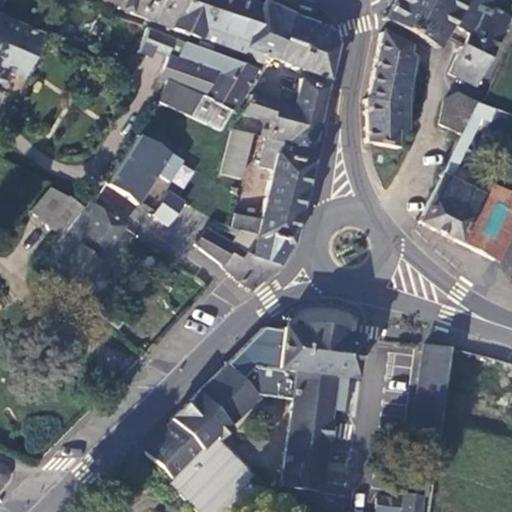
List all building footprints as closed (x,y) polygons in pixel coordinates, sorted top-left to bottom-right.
[(117,0),(115,7),(114,10),(150,23),(159,0),(117,0)] [(159,0),(150,23),(168,30),(174,17),(177,18),(183,0),(159,0)] [(260,8),(236,0),(183,0),(177,18),(174,17),(168,30),(204,43),(209,30),(226,36),(221,50),(241,58),(244,51),(243,50),(260,8)] [(427,2),(423,0),(391,0),(380,20),(436,50),(448,27),(450,25),(422,10),(427,2)] [(511,0),(423,0),(427,2),(422,10),(450,25),(448,27),(465,36),(455,57),(482,70),(506,18),(504,17),(511,1),(511,0)] [(262,4),(260,8),(243,50),(244,51),(241,58),(260,65),(264,57),(273,60),(290,18),(291,17),(262,4)] [(290,18),(273,60),(296,68),(314,27),(290,18)] [(0,20),(0,70),(18,78),(38,37),(0,20)] [(314,27),(296,68),(326,79),(334,45),(325,31),(314,27)] [(226,36),(209,30),(204,43),(221,50),(226,36)] [(361,100),(364,143),(371,145),(397,150),(397,139),(404,133),(405,108),(396,107),(405,48),(379,34),(364,101),(361,100)] [(256,70),(173,40),(157,80),(164,83),(156,103),(218,132),(229,113),(231,114),(256,70)] [(455,57),(447,74),(474,87),(482,70),(455,57)] [(310,151),(324,86),(297,80),(293,94),(289,110),(275,105),(247,96),(238,115),(267,125),(265,132),(261,131),(259,137),(264,139),(264,140),(310,151)] [(279,90),(275,105),(289,110),(293,94),(279,90)] [(458,136),(468,115),(475,103),(456,94),(443,101),(437,126),(458,136)] [(229,131),(219,176),(239,181),(250,136),(229,131)] [(159,175),(181,190),(196,169),(143,132),(107,183),(137,205),(159,175)] [(289,243),(310,151),(264,140),(257,168),(270,171),(258,221),(232,215),(229,229),(236,231),(289,243)] [(484,183),(456,169),(450,182),(478,196),(484,183)] [(201,176),(183,210),(214,226),(231,194),(201,176)] [(440,177),(418,222),(458,242),(494,260),(511,228),(511,224),(511,196),(484,183),(478,196),(450,182),(440,177)] [(59,237),(81,210),(66,197),(65,199),(48,190),(29,212),(59,237)] [(59,237),(38,264),(73,293),(122,227),(93,205),(88,201),(85,206),(81,210),(59,237)] [(166,215),(159,224),(173,234),(184,219),(175,213),(171,219),(166,215)] [(289,245),(289,243),(236,231),(229,245),(191,224),(187,230),(198,236),(192,246),(220,266),(219,268),(250,292),(274,267),(289,245)] [(198,236),(187,230),(181,240),(192,246),(198,236)] [(91,299),(82,291),(77,297),(86,305),(91,299)] [(338,318),(307,314),(305,327),(336,331),(338,318)] [(266,327),(261,367),(294,371),(290,401),(280,487),(319,491),(325,443),(327,443),(329,421),(328,421),(333,376),(352,379),(358,338),(337,335),(338,331),(336,331),(305,327),(303,327),(303,331),(266,327)] [(422,346),(411,446),(425,448),(433,449),(434,449),(446,349),(422,346)] [(226,365),(196,394),(229,428),(259,399),(257,397),(258,397),(290,401),(294,371),(261,367),(253,366),(239,379),(226,365)] [(511,511),(511,372),(502,369),(451,511),(511,511)] [(196,394),(170,420),(173,423),(200,451),(213,438),(216,441),(229,428),(196,394)] [(237,511),(257,493),(247,482),(252,477),(216,441),(213,438),(200,451),(173,423),(143,453),(170,481),(166,485),(193,511),(237,511)] [(433,449),(425,448),(417,497),(422,497),(426,498),(433,449)] [(420,511),(422,497),(417,497),(403,495),(402,500),(401,508),(374,505),(372,511),(420,511)] [(402,500),(375,498),(374,505),(401,508),(402,500)]
